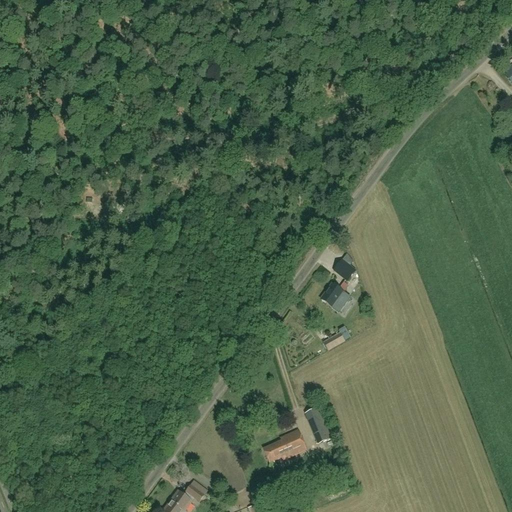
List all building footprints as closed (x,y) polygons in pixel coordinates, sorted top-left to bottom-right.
[(334,272),(347,282),(352,286),(358,279),(356,271),(343,260),(334,272)] [(332,285),(321,300),(332,308),(347,287),(343,284),(339,289),(332,285)] [(340,334),(325,342),(330,350),(345,342),(340,334)] [(323,356),(330,352),(326,344),(319,348),(323,356)] [(320,409),(306,414),(317,442),(331,437),(320,409)] [(282,442),(263,450),(269,464),(282,458),(283,461),(307,450),(298,431),(280,438),(282,442)] [(206,492),(193,483),(186,493),(199,502),(206,492)] [(185,511),(191,503),(179,494),(165,511),(182,511),(184,510),(185,511)]
